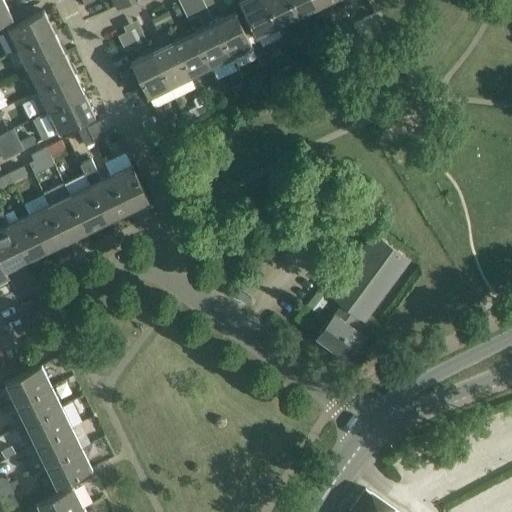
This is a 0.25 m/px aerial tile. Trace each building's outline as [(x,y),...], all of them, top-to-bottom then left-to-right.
[(11,15),(3,0),(0,0),(0,22),(14,15),(14,14),(11,15)] [(237,69),(231,56),(213,20),(208,10),(203,0),(193,0),(205,24),(193,30),(210,66),(217,79),(237,69)] [(216,6),(212,0),(203,0),(208,10),(216,6)] [(278,24),(265,0),(238,0),(242,7),(255,33),(256,35),(278,24)] [(298,15),(290,0),(265,0),(278,24),(298,15)] [(290,0),(298,15),(318,5),(315,0),(290,0)] [(242,7),(235,10),(248,37),(255,33),(242,7)] [(213,20),(231,56),(252,46),(248,37),(235,10),(233,8),(232,8),(233,11),(213,20)] [(12,52),(18,49),(54,31),(43,10),(25,19),(8,28),(2,31),(12,52)] [(160,14),(167,29),(175,26),(167,11),(160,14)] [(159,34),(167,29),(160,14),(152,18),(159,34)] [(352,35),(346,22),(332,29),(339,42),(352,35)] [(190,76),(210,66),(193,30),(173,40),(190,76)] [(54,31),(18,49),(28,69),(64,52),(54,31)] [(133,46),(126,31),(117,35),(125,50),(133,46)] [(152,51),(169,86),(190,76),(173,40),(152,51)] [(148,97),(169,86),(152,51),(130,61),(148,97)] [(74,72),(64,52),(28,69),(39,90),(74,72)] [(49,110),(84,93),(74,72),(39,90),(49,110)] [(84,93),(49,110),(59,131),(97,113),(96,112),(94,113),(84,93)] [(205,107),(199,95),(192,99),(196,106),(186,111),(190,119),(207,110),(205,107)] [(172,118),(161,123),(165,131),(176,126),(172,118)] [(86,126),(93,141),(101,137),(93,122),(86,126)] [(93,141),(86,126),(78,129),(85,145),(93,141)] [(24,149),(13,127),(0,134),(0,151),(4,159),(24,149)] [(45,146),(49,153),(64,146),(60,138),(45,146)] [(34,161),(49,153),(45,146),(30,153),(34,161)] [(90,184),(107,219),(127,210),(110,174),(101,178),(91,158),(79,163),(89,184),(90,184)] [(131,164),(110,174),(127,210),(149,199),(131,164)] [(7,173),(11,181),(26,173),(22,165),(7,173)] [(0,185),(11,181),(7,173),(0,176),(0,185)] [(89,184),(69,194),(86,230),(107,219),(90,184),(89,184)] [(86,230),(69,194),(48,204),(66,240),(86,230)] [(27,214),(45,250),(66,240),(48,204),(27,214)] [(0,260),(5,270),(25,260),(7,224),(0,210),(0,209),(0,260)] [(45,250),(27,214),(7,224),(25,260),(45,250)] [(336,229),(318,215),(305,233),(323,247),(336,229)] [(406,257),(376,234),(332,293),(344,302),(335,315),(334,314),(318,335),(346,356),(362,335),(351,327),(361,314),(362,316),(406,257)] [(15,402),(51,385),(41,364),(2,383),(3,384),(5,383),(15,402)] [(61,405),(51,385),(15,402),(25,423),(61,405)] [(71,426),(61,405),(25,423),(35,444),(71,426)] [(45,464),(81,447),(71,426),(35,444),(45,464)] [(81,447),(45,464),(56,485),(92,468),(81,447)] [(0,486),(9,482),(5,474),(0,476),(0,486)] [(0,496),(13,490),(9,482),(0,486),(0,496)] [(37,504),(41,511),(71,511),(83,506),(73,485),(34,504),(35,505),(37,504)] [(398,511),(365,488),(347,511),(398,511)]
